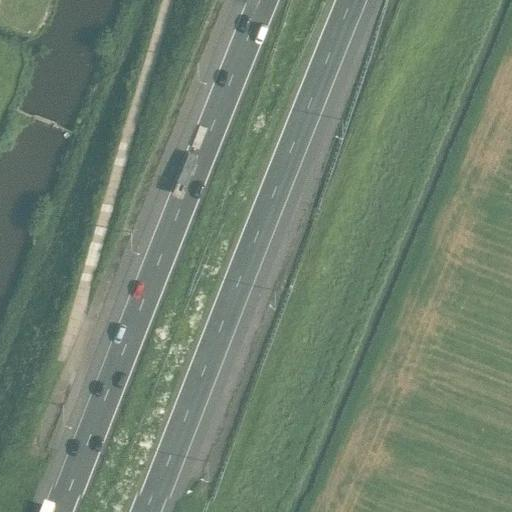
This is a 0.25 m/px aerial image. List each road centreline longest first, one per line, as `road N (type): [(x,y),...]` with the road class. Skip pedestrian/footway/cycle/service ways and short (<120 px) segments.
road 1 (motorway): [(147,511),(348,0)]
road 2 (motorway): [(258,0),(59,511)]
